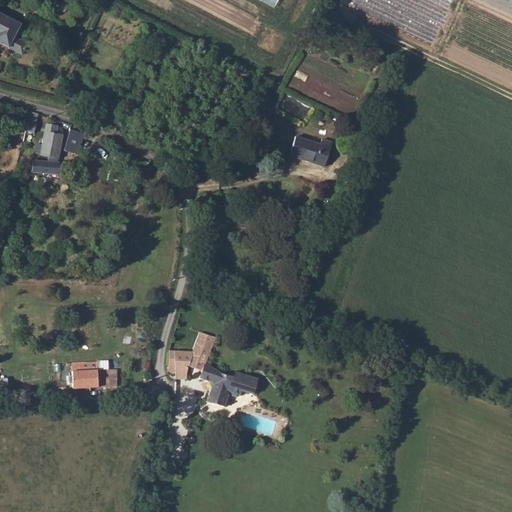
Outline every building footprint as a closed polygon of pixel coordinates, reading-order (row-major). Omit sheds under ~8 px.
[(3,22),(0,19),(0,47),(8,52),(14,41),(20,28),(4,20),(3,22)] [(27,47),(14,41),(8,52),(22,58),(27,47)] [(26,120),(24,131),(33,132),(35,122),(26,120)] [(41,144),(41,147),(58,151),(61,134),(53,133),(55,125),(44,123),(41,144)] [(355,128),(351,140),(350,142),(360,145),(365,132),(355,128)] [(69,129),(63,150),(73,153),(79,132),(69,129)] [(297,134),(290,151),(324,164),(334,141),(324,137),(321,143),(297,134)] [(41,147),(40,154),(40,155),(57,159),(58,151),(41,147)] [(192,350),(169,350),(168,368),(169,370),(171,371),(173,371),(176,369),(176,376),(186,377),(188,365),(203,369),(201,376),(213,381),(210,389),(206,401),(223,406),(227,393),(236,396),(239,394),(241,390),(252,394),(257,379),(234,372),(232,376),(217,371),(218,368),(203,362),(214,336),(201,331),(192,350)] [(108,359),(72,361),(74,386),(119,384),(118,368),(108,368),(108,359)] [(54,386),(55,397),(68,394),(67,384),(54,386)]
